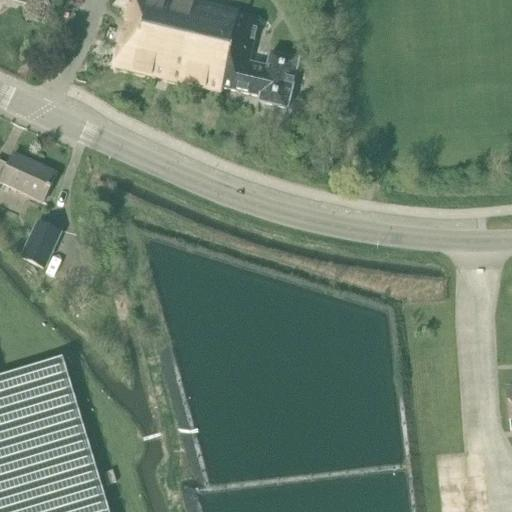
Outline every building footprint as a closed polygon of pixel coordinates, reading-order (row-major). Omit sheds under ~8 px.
[(177,0),(131,0),(116,67),(222,93),(223,90),(260,99),(259,104),(287,111),(299,62),(270,55),(268,68),(249,64),(259,19),(177,0)] [(9,167),(0,162),(0,188),(1,185),(44,205),(57,176),(14,156),(9,167)] [(37,223),(19,261),(44,273),(62,235),(37,223)] [(0,511),(108,511),(62,361),(0,379),(0,511)] [(113,473),(103,476),(107,488),(117,484),(113,473)]
